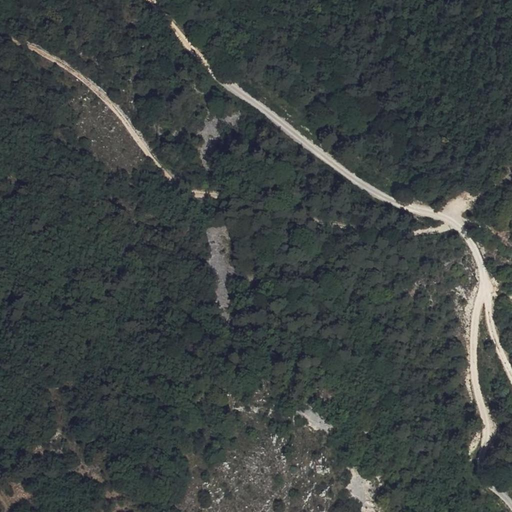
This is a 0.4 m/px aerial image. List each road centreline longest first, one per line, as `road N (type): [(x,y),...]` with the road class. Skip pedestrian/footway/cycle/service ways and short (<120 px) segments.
road 1 (track): [(453,224),(382,234),(273,199),(194,192),(170,178),(85,77),(0,38)]
road 2 (track): [(146,0),(228,85),(347,174),(453,224),(475,249),(484,290)]
road 3 (track): [(511,504),(483,474),(486,431),(473,368),(475,310),(484,290)]
